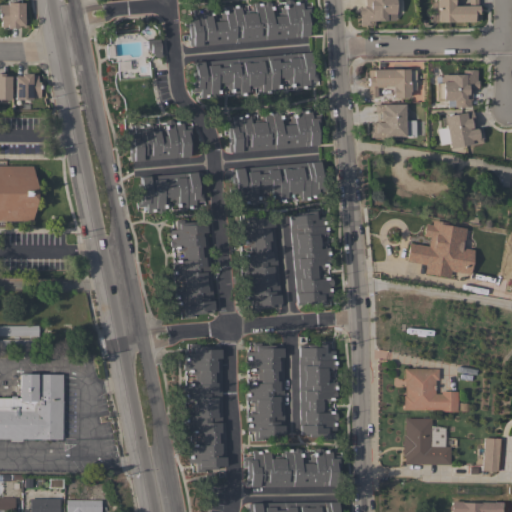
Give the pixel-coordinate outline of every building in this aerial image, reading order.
[(188,46),(186,19),(192,19),(192,11),(192,9),(196,9),(197,11),(201,10),(201,8),(202,8),(202,7),(207,6),(208,7),(209,7),(209,14),(214,13),(214,18),(219,18),(219,13),(224,12),(223,5),(229,5),(231,5),(231,6),(232,6),(232,4),(240,3),(240,6),(239,6),(239,8),(242,8),(242,11),(250,10),(250,7),(253,6),(253,3),(257,2),(257,6),(261,6),(261,4),(261,3),(262,3),(262,2),(267,1),(268,2),(269,2),(269,8),(274,8),(274,13),(280,12),(279,7),(283,7),(283,0),(291,0),(291,2),(296,2),(296,0),(301,0),(301,6),(310,5),(311,13),(308,14),(309,27),(306,27),(307,36),(188,46)] [(373,20),(373,25),(359,25),(359,14),(357,14),(357,7),(364,7),(364,0),(393,0),(393,12),(395,12),(395,18),(394,18),(394,20),(373,20)] [(436,22),(436,20),(435,20),(435,9),(431,9),(430,2),(434,2),(434,0),(452,0),(452,6),(467,5),(467,0),(476,0),(476,21),(436,22)] [(22,27),(16,27),(16,28),(6,28),(6,27),(0,27),(0,4),(6,4),(6,2),(23,2),(22,27)] [(158,39),(159,49),(160,49),(161,56),(155,57),(150,53),(150,48),(146,48),(145,40),(158,39)] [(311,51),(314,80),(307,81),(308,89),(303,89),(303,87),(298,88),(299,90),(291,91),(290,84),(286,84),(286,80),(280,80),(280,85),(276,85),(277,92),(269,93),(269,92),(264,92),(264,93),(261,93),(260,90),(258,90),(257,87),(249,87),(249,91),(247,91),(247,95),(231,96),(230,90),(226,90),(225,85),(220,86),(220,90),(216,90),(217,97),(215,97),(215,98),(208,99),(208,97),(199,98),(198,91),(189,92),(189,85),(192,84),(190,62),(311,51)] [(407,69),(407,81),(409,81),(409,92),(407,92),(408,97),(391,97),(390,85),(383,85),(383,87),(376,87),(376,97),(367,98),(366,69),(407,69)] [(435,77),(440,77),(440,74),(461,74),(461,69),(475,69),(475,80),(476,80),(476,87),(470,88),(470,100),(469,100),(469,107),(453,107),(453,100),(441,100),(441,99),(435,99),(435,77)] [(8,99),(0,99),(0,73),(2,73),(2,76),(9,76),(8,99)] [(13,76),(19,76),(19,73),(30,73),(30,75),(36,75),(36,81),(38,81),(38,97),(30,97),(30,99),(13,99),(13,76)] [(403,104),(403,136),(384,137),(368,137),(368,130),(369,130),(369,122),(375,122),(375,113),(374,113),(374,104),(403,104)] [(228,152),(226,131),(224,131),(223,123),(232,123),(231,115),(236,115),(237,117),(240,116),(240,115),(245,114),(244,113),(249,113),(249,114),(252,114),(252,120),(260,120),(259,116),(262,116),(262,112),(267,111),(267,112),(272,112),(272,111),(279,110),(280,119),(284,119),(284,122),(289,122),(288,117),(293,116),(293,110),(294,110),(294,109),(300,108),(300,109),(310,109),(311,115),(319,115),(320,123),(318,123),(319,135),(315,136),(316,145),(228,152)] [(434,129),(443,127),(443,125),(440,125),(439,118),(441,117),(441,116),(470,110),(473,125),(469,126),(470,128),(466,128),(467,129),(479,127),(481,138),(481,142),(468,145),(467,144),(448,148),(447,143),(437,145),(434,129)] [(402,136),(413,136),(412,119),(402,119),(402,136)] [(129,161),(127,141),(125,141),(124,132),(132,131),(132,126),(141,125),(141,124),(142,124),(142,122),(150,122),(150,126),(152,125),(153,129),(157,129),(158,133),(160,133),(159,128),(164,127),(164,121),(171,120),(171,123),(177,122),(177,120),(181,120),(182,126),(190,126),(191,134),(188,135),(190,149),(187,149),(188,156),(129,161)] [(317,161),(318,170),(321,170),(322,177),(320,178),(321,187),(316,188),(317,198),(312,198),(312,196),(308,197),(308,199),(300,199),(300,196),(297,197),(297,192),(289,193),(289,197),(286,197),(287,201),(270,203),(270,198),(266,199),(265,192),(259,192),(260,197),(255,197),(256,204),(250,205),(250,204),(248,204),(248,202),(243,202),(243,204),(239,204),(238,198),(229,199),(228,188),(232,187),(230,169),(317,161)] [(0,166),(30,166),(35,187),(35,200),(30,221),(0,220),(0,166)] [(198,172),(199,193),(202,193),(202,201),(194,202),(195,209),(190,209),(190,207),(185,207),(185,211),(177,211),(177,209),(173,209),(172,200),(166,200),(166,205),(162,205),(163,212),(154,213),(154,210),(149,211),(150,212),(145,213),(145,206),(136,207),(136,199),(138,199),(137,186),(139,185),(139,177),(198,172)] [(288,216),(296,215),(296,212),(306,211),(306,209),(317,208),(318,217),(325,216),(326,233),(323,234),(323,237),(320,237),(320,245),(324,245),(324,248),(328,247),(329,264),(322,265),(322,268),(318,269),(319,274),(328,273),(328,278),(331,278),(331,285),(330,285),(330,287),(327,287),(328,295),(324,296),(325,304),(316,305),(316,303),(295,305),(288,216)] [(258,308),(259,311),(250,312),(249,303),(243,303),(241,285),(243,285),(243,282),(247,282),(246,274),(243,274),(243,271),(239,271),(238,256),(242,255),(241,251),(249,250),(248,245),(241,245),(240,241),(237,241),(236,233),(240,233),(239,224),(242,223),(241,214),(251,213),(252,216),(259,215),(259,218),(271,217),(279,306),(258,308)] [(212,312),(191,314),(191,316),(183,317),(182,308),(176,309),(175,304),(177,303),(176,300),(173,300),(173,292),(174,291),(174,289),(180,288),(179,280),(175,280),(175,277),(172,277),(171,273),(173,273),(172,269),(171,269),(170,262),(172,262),(177,261),(177,257),(181,256),(181,251),(176,252),(176,247),(169,247),(169,239),(171,239),(171,235),(169,235),(169,230),(175,229),(174,220),(185,219),(186,222),(195,221),(195,224),(204,223),(212,312)] [(468,273),(471,249),(460,248),(463,227),(422,221),(420,236),(427,237),(426,245),(405,242),(403,261),(422,264),(421,273),(447,277),(448,271),(468,273)] [(0,325),(37,325),(37,349),(0,349),(0,339),(28,339),(28,335),(0,335),(0,325)] [(298,344),(315,344),(315,341),(327,341),(327,350),(334,350),(334,355),(332,355),(332,360),(335,360),(335,368),(331,368),(331,371),(328,371),(328,379),(332,379),(332,382),(335,382),(335,386),(334,386),(334,390),(335,390),(335,398),(329,398),(329,403),(324,403),(324,408),(329,408),(329,413),(335,413),(335,421),(333,421),(333,425),(334,425),(334,430),(328,430),(328,439),(320,439),(320,436),(305,436),(305,434),(298,434),(298,344)] [(282,434),(274,434),(274,437),(261,437),(261,440),(252,440),(252,431),(246,431),(246,426),(247,426),(247,422),(245,422),(245,413),(246,413),(246,410),(252,410),(252,403),(248,403),(248,400),(244,400),(244,395),(245,395),(245,390),(244,390),(244,385),(245,385),(245,383),(251,383),(251,379),(256,379),(256,374),(251,374),(251,369),(244,369),(244,361),(247,361),(247,357),(244,357),(244,352),(251,352),(251,342),(261,342),(261,345),(281,345),(282,434)] [(220,422),(223,422),(224,465),(217,466),(217,469),(204,469),(204,471),(194,472),(194,462),(187,463),(187,458),(189,458),(188,453),(187,453),(186,445),(193,445),(193,441),(198,440),(198,436),(193,436),(193,431),(186,431),(186,423),(184,423),(184,419),(182,419),(182,414),(186,414),(186,412),(190,412),(189,404),(186,404),(186,401),(182,401),(182,396),(183,396),(183,393),(182,393),(182,391),(182,386),(182,384),(189,384),(189,380),(194,380),(194,375),(189,375),(189,370),(182,370),(181,362),(184,362),(184,358),(182,358),(182,353),(189,352),(189,344),(197,344),(197,346),(218,346),(220,422)] [(455,374),(457,364),(473,367),(472,376),(455,374)] [(437,369),(437,379),(434,379),(434,394),(440,394),(440,391),(457,391),(456,411),(439,411),(439,409),(402,409),(402,395),(403,396),(404,382),(402,381),(402,368),(437,369)] [(60,439),(21,438),(21,441),(10,441),(10,438),(0,438),(0,397),(18,398),(18,374),(61,374),(60,439)] [(403,464),(403,454),(401,454),(402,435),(403,435),(403,418),(429,418),(429,446),(449,446),(449,464),(403,464)] [(498,472),(481,470),(483,437),(500,438),(498,472)] [(245,487),(245,468),(243,468),(242,457),(251,457),(251,450),(256,450),(256,452),(260,452),(260,450),(264,450),(264,448),(269,448),(269,453),(272,453),(272,456),(279,456),(279,452),(282,452),(282,449),(292,449),(292,448),(297,448),(297,449),(299,449),(299,455),(303,455),(303,460),(309,460),(308,455),(313,455),(313,449),(314,449),(314,448),(319,448),(319,449),(330,449),(330,455),(339,455),(339,463),(337,463),(337,475),(334,475),(335,484),(332,484),(332,485),(245,487)] [(451,473),(451,466),(463,466),(464,464),(480,464),(480,474),(451,473)] [(0,511),(0,498),(13,498),(13,511),(0,511)] [(58,498),(58,511),(28,511),(28,498),(58,498)] [(100,500),(100,511),(65,511),(65,499),(100,500)] [(335,501),(335,508),(338,508),(338,510),(339,510),(339,511),(247,511),(247,503),(335,501)] [(504,502),(504,511),(450,511),(448,510),(448,505),(450,503),(451,501),(461,501),(461,502),(480,503),(480,502),(504,502)]
